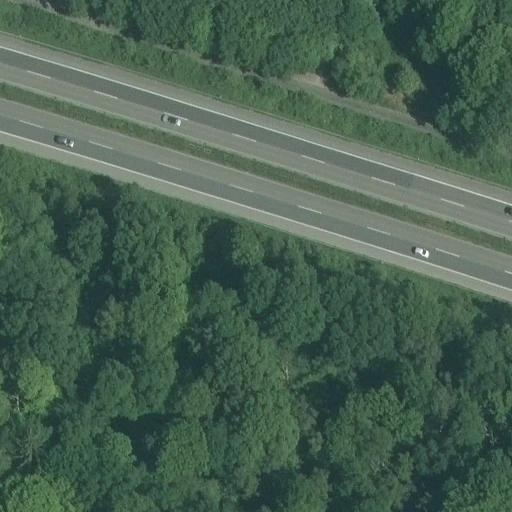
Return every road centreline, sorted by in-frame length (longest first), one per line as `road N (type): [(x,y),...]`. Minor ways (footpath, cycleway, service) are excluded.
road 1 (motorway): [(511,219),(204,112),(0,56)]
road 2 (motorway): [(0,121),(511,283)]
